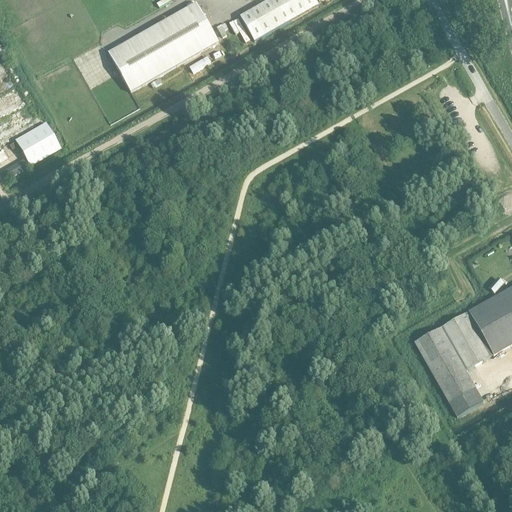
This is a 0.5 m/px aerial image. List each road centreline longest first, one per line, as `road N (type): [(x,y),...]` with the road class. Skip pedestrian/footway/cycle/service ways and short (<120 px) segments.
road 1 (track): [(363,0),(0,209)]
road 2 (unclassified): [(431,0),(511,139)]
